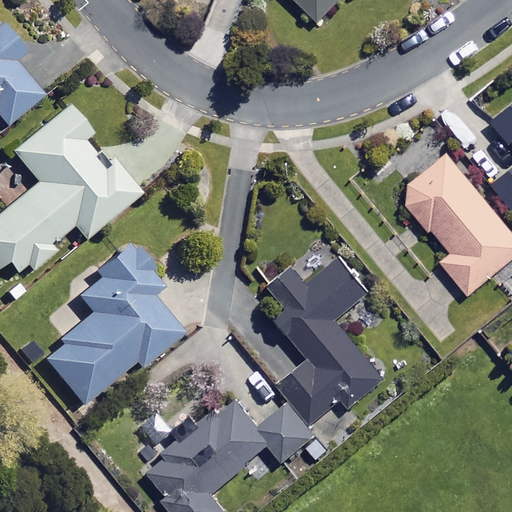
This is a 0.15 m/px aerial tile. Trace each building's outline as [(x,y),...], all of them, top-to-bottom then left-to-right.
[(292,0),(312,20),(332,0),(292,0)] [(0,120),(1,121),(37,90),(8,57),(19,48),(0,26),(0,120)] [(511,166),(492,185),(511,206),(511,100),(487,123),(511,151),(511,166)] [(85,131),(63,104),(7,150),(33,181),(0,207),(0,260),(2,259),(17,277),(51,250),(45,243),(68,224),(80,238),(135,192),(109,160),(100,168),(76,139),(85,131)] [(511,253),(511,235),(442,153),(396,192),(446,252),(437,260),(465,293),(511,253)] [(160,281),(126,238),(91,267),(97,275),(74,294),(88,312),(37,353),(78,403),(132,359),(136,365),(178,331),(147,292),(160,281)] [(284,399),(306,425),(337,399),(343,407),(380,376),(330,318),(363,291),(334,257),(304,282),(285,260),(263,279),(283,302),(269,314),(303,355),(270,382),(284,399)] [(306,425),(284,399),(254,425),(227,394),(141,467),(164,494),(158,499),(169,511),(220,511),(223,510),(208,492),(264,444),(278,460),(300,441),(312,456),(324,446),(306,425)]
